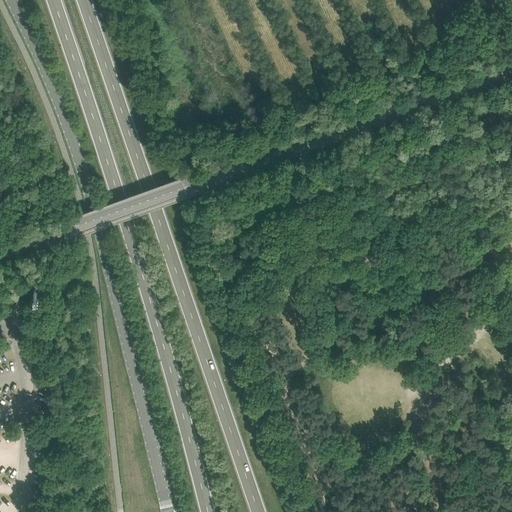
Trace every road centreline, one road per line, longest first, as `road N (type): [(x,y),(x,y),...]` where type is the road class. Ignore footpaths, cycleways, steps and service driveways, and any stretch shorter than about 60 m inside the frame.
road 1 (unknown): [(326,511),(245,302),(239,230),(252,217),(511,111)]
road 2 (trunk): [(258,511),(83,0)]
road 3 (tertiary): [(167,511),(88,191),(65,119),(8,0)]
road 4 (trunk): [(52,0),(209,511)]
road 5 (unclassified): [(76,225),(511,68)]
